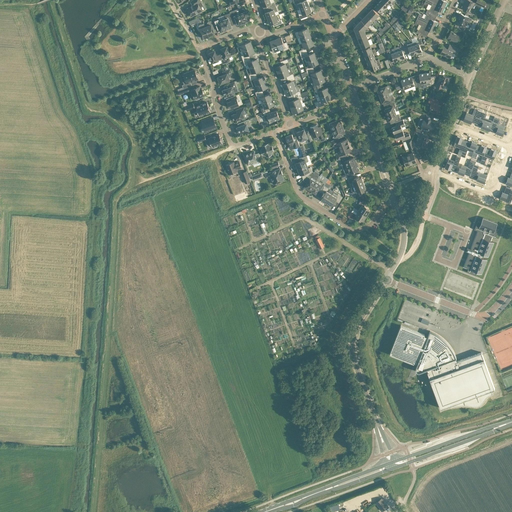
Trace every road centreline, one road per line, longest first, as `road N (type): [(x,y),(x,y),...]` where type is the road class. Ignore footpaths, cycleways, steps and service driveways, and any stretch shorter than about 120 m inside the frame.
road 1 (residential): [(395,200),(371,224),(351,228),(301,196),(273,131)]
road 2 (unclassified): [(375,419),(351,343),(385,279)]
road 3 (residential): [(385,279),(483,316),(511,285)]
road 4 (residential): [(273,131),(233,145),(199,48)]
road 5 (secondary): [(392,468),(510,422)]
road 6 (secondary): [(510,422),(394,461)]
